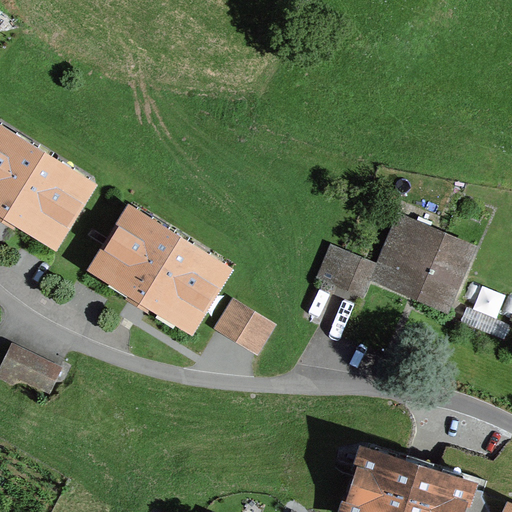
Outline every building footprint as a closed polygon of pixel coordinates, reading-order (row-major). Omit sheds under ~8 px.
[(0,205),(18,217),(19,215),(55,238),(87,187),(30,149),(29,151),(0,132),(0,205)] [(99,265),(135,287),(134,289),(154,302),(155,300),(192,322),(223,272),(188,250),(189,248),(166,234),(165,235),(130,214),(99,265)] [(447,310),(471,252),(397,221),(377,269),(393,275),(391,279),(405,285),(407,281),(421,286),(416,297),(447,310)] [(361,294),(374,264),(332,246),(319,276),(321,276),(336,282),(335,283),(361,294)] [(256,351),(272,325),(234,302),(218,327),(256,351)] [(509,325),(466,307),(460,321),(503,339),(509,325)] [(48,391),(59,368),(14,346),(0,373),(0,375),(11,381),(14,374),(48,391)] [(489,511),(490,511),(481,496),(483,492),(438,477),(439,475),(364,453),(345,511),(489,511)]
